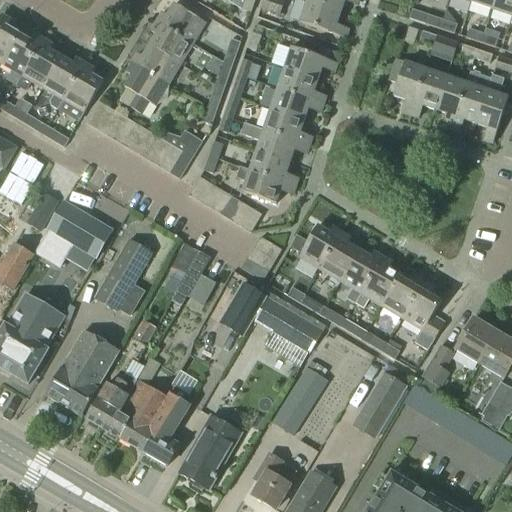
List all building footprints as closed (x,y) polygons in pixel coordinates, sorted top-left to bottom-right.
[(255,1),(251,0),(244,0),(241,12),(250,15),(255,1)] [(275,0),(263,0),(259,11),(279,18),(284,3),(275,0)] [(308,0),(308,4),(341,15),(346,2),(358,6),(359,0),(308,0)] [(450,0),(448,8),(469,15),(472,4),(473,0),(450,0)] [(473,0),(472,4),(493,11),(496,0),(473,0)] [(511,0),(496,0),(493,11),(511,17),(511,0)] [(341,15),(308,4),(301,24),(347,39),(349,32),(337,28),(341,15)] [(157,24),(193,46),(205,25),(174,7),(167,18),(163,15),(157,24)] [(3,17),(0,21),(0,64),(2,66),(21,34),(10,27),(13,23),(3,17)] [(440,32),(443,22),(427,17),(424,26),(440,32)] [(443,22),(440,32),(453,36),(457,27),(443,22)] [(149,48),(180,67),(193,46),(157,24),(151,34),(156,37),(149,48)] [(481,45),(484,36),(468,31),(465,40),(481,45)] [(33,41),(21,34),(2,66),(13,72),(7,82),(16,88),(22,78),(23,78),(44,42),(35,37),(33,41)] [(434,48),(437,39),(422,34),(419,43),(434,48)] [(261,39),(251,35),(246,50),(255,54),(261,39)] [(484,36),(481,45),(494,50),(498,41),(484,36)] [(434,48),(433,52),(452,59),(456,45),(437,39),(434,48)] [(23,78),(22,78),(16,88),(26,93),(31,83),(43,91),(63,59),(51,52),(54,48),(44,42),(23,78)] [(224,65),(232,68),(240,45),(230,42),(222,64),(224,65)] [(180,67),(149,48),(142,59),(137,56),(132,65),(168,87),(180,67)] [(475,62),(478,53),(463,48),(459,57),(475,62)] [(292,51),(285,71),(318,82),(323,69),(335,73),(337,66),(333,64),(336,56),(318,50),(316,58),(292,51)] [(478,53),(475,62),(489,67),(492,58),(478,53)] [(63,59),(43,91),(54,97),(50,104),(51,109),(57,113),(63,102),(64,103),(86,67),(77,61),(74,66),(63,59)] [(511,71),(511,64),(504,61),(498,59),(495,68),(511,74),(511,71)] [(396,62),(388,83),(398,87),(394,98),(407,103),(403,115),(411,118),(426,72),(406,65),(396,62)] [(237,78),(246,81),(251,66),(242,63),(237,78)] [(222,64),(218,78),(227,81),(232,68),(224,65),(222,64)] [(166,100),(168,87),(132,65),(126,74),(132,77),(125,88),(127,90),(119,103),(141,115),(149,103),(156,107),(166,100)] [(95,72),(86,67),(64,103),(63,102),(57,113),(66,118),(72,108),(84,115),(103,84),(92,77),(95,72)] [(278,92),(323,107),(326,99),(314,95),(318,82),(285,71),(278,92)] [(426,72),(411,118),(418,121),(422,108),(436,113),(447,79),(426,72)] [(463,122),(476,127),(487,93),(487,92),(491,81),(479,77),(480,75),(474,73),(473,75),(470,74),(466,85),(467,86),(452,132),(459,134),(463,122)] [(487,93),(476,127),(489,131),(485,144),(492,146),(508,100),(499,96),(504,81),(492,77),(491,81),(487,92),(487,93)] [(232,92),(231,93),(240,96),(246,81),(237,78),(232,92)] [(466,85),(447,79),(436,113),(448,117),(444,129),(452,132),(467,86),(466,85)] [(323,107),(278,92),(271,112),(304,123),(309,110),(321,114),(323,107)] [(211,97),(207,110),(216,114),(221,100),(211,97)] [(227,107),(222,119),(232,122),(237,107),(228,103),(227,107)] [(97,131),(110,110),(100,104),(87,125),(97,131)] [(7,105),(2,113),(22,125),(28,117),(7,105)] [(107,137),(120,116),(110,110),(97,131),(107,137)] [(216,114),(207,110),(202,124),(211,127),(216,114)] [(264,133),(310,148),(312,140),(300,136),(304,123),(271,112),(264,133)] [(120,116),(107,137),(118,144),(131,123),(120,116)] [(28,117),(22,125),(36,134),(41,125),(28,117)] [(232,122),(222,119),(218,132),(227,135),(232,122)] [(128,150),(141,129),(131,123),(118,144),(128,150)] [(310,148),(264,133),(244,126),(240,136),(261,143),(257,153),(290,164),(295,151),(307,155),(310,148)] [(48,129),(43,138),(57,146),(62,137),(48,129)] [(141,129),(128,150),(138,156),(151,135),(141,129)] [(151,135),(138,156),(148,163),(161,141),(151,135)] [(166,135),(162,142),(172,148),(182,154),(183,155),(192,160),(198,151),(180,140),(166,135)] [(16,150),(0,140),(0,171),(1,172),(16,150)] [(161,141),(148,163),(159,169),(172,148),(162,142),(161,141)] [(208,159),(217,162),(223,147),(214,144),(208,159)] [(172,148),(159,169),(169,175),(182,154),(172,148)] [(257,153),(251,174),(295,189),(298,181),(286,177),(290,164),(257,153)] [(192,160),(183,155),(182,154),(169,175),(179,181),(192,160)] [(217,162),(208,159),(204,173),(213,176),(217,162)] [(293,197),(295,189),(251,174),(239,170),(235,180),(247,184),(243,195),(276,206),(280,192),(293,197)] [(198,204),(210,186),(199,180),(188,198),(198,204)] [(209,210),(220,192),(210,186),(198,204),(209,210)] [(220,217),(231,198),(220,192),(209,210),(220,217)] [(36,210),(27,226),(40,234),(58,204),(43,196),(35,210),(36,210)] [(230,223),(241,205),(231,198),(220,217),(230,223)] [(14,199),(11,214),(27,218),(31,203),(14,199)] [(50,233),(36,256),(59,269),(72,247),(95,260),(111,233),(64,205),(48,232),(50,233)] [(241,205),(230,223),(240,229),(251,211),(241,205)] [(251,211),(240,229),(250,236),(262,217),(251,211)] [(300,259),(320,272),(341,236),(333,231),(330,236),(318,229),(309,245),(296,237),(293,241),(290,250),(301,257),(300,259)] [(341,284),(359,253),(348,247),(351,242),(341,236),(320,272),(341,284)] [(253,250),(275,263),(281,252),(260,239),(253,250)] [(128,243),(110,275),(94,301),(118,315),(119,312),(130,319),(145,294),(133,287),(151,256),(128,243)] [(34,258),(13,245),(0,266),(0,286),(13,294),(34,258)] [(183,278),(197,253),(184,246),(170,271),(183,278)] [(275,263),(253,250),(247,260),(268,273),(275,263)] [(361,296),(383,260),(373,255),(371,260),(359,253),(341,284),(352,291),(346,301),(355,306),(361,296)] [(268,273),(247,260),(241,270),(262,283),(268,273)] [(383,260),(361,296),(355,306),(363,311),(369,301),(382,309),(400,277),(388,270),(391,265),(383,260)] [(94,280),(99,267),(85,262),(81,275),(94,280)] [(308,296),(324,282),(313,270),(298,284),(308,296)] [(189,299),(200,278),(189,272),(177,293),(189,299)] [(400,277),(382,309),(403,321),(424,285),(415,280),(412,284),(400,277)] [(200,278),(189,299),(204,308),(215,287),(200,278)] [(242,339),(252,322),(267,299),(242,284),(218,324),(242,339)] [(427,353),(444,326),(432,319),(442,302),(430,295),(433,290),(424,285),(403,321),(422,333),(415,345),(427,353)] [(300,306),(305,298),(292,290),(287,298),(300,306)] [(11,377),(27,387),(48,353),(45,351),(64,320),(26,298),(7,328),(5,327),(0,334),(0,370),(1,371),(1,372),(10,377),(11,377)] [(317,305),(305,298),(300,306),(312,314),(317,305)] [(308,356),(322,333),(267,299),(252,322),(308,356)] [(157,347),(173,317),(165,313),(149,343),(157,347)] [(328,323),(341,331),(346,322),(333,315),(328,323)] [(346,322),(341,331),(361,343),(366,334),(346,322)] [(490,349),(498,336),(474,322),(456,352),(480,366),(490,349)] [(155,331),(143,323),(132,341),(145,349),(155,331)] [(63,409),(102,343),(87,334),(82,335),(45,398),(63,409)] [(490,349),(480,366),(503,380),(511,365),(511,344),(498,336),(490,349)] [(371,349),(382,355),(387,347),(376,340),(371,349)] [(102,343),(63,409),(81,420),(120,353),(102,343)] [(387,347),(382,355),(394,362),(399,354),(387,347)] [(442,351),(425,380),(425,381),(441,390),(446,382),(440,379),(453,358),(442,351)] [(130,420),(119,440),(143,454),(154,434),(149,431),(167,400),(147,389),(160,367),(150,361),(137,383),(119,414),(130,420)] [(328,384),(322,380),(326,373),(315,366),(315,367),(310,364),(270,425),(293,439),(328,384)] [(114,437),(118,440),(119,440),(130,420),(119,414),(137,383),(126,377),(121,385),(122,386),(109,407),(113,409),(101,430),(105,432),(103,434),(112,439),(114,437)] [(374,440),(404,390),(382,377),(352,426),(374,440)] [(99,428),(101,430),(113,409),(109,407),(122,386),(121,385),(117,383),(113,390),(107,386),(86,421),(90,423),(88,425),(97,430),(99,428)] [(481,422),(490,428),(511,392),(500,386),(482,418),(483,419),(481,422)] [(154,434),(143,454),(166,468),(179,446),(170,441),(190,408),(185,405),(189,398),(174,389),(167,400),(149,431),(154,434)] [(511,392),(499,412),(507,417),(508,418),(511,411),(511,392)] [(177,475),(208,492),(240,435),(210,418),(177,475)] [(251,498),(274,511),(296,473),(269,457),(254,482),(259,485),(251,498)] [(453,511),(390,474),(380,489),(366,511),(453,511)] [(320,511),(334,489),(310,475),(287,511),(320,511)]
